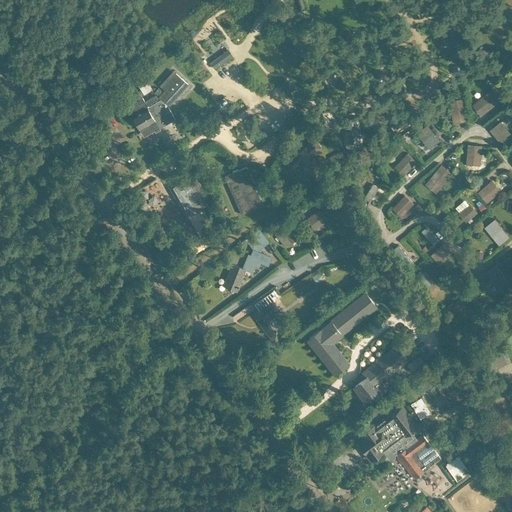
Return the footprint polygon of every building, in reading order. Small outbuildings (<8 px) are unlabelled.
[(428,0),(417,0),(416,1),(426,15),(434,9),(428,0)] [(382,4),(372,10),(374,14),(384,8),(382,4)] [(243,11),(240,15),(251,22),(253,18),(243,11)] [(405,31),(386,34),(388,42),(407,38),(405,31)] [(196,52),(205,64),(210,60),(194,41),(188,46),(195,53),(196,52)] [(245,60),(250,67),(268,53),(263,46),(245,60)] [(406,66),(402,72),(416,82),(420,76),(406,66)] [(329,69),(326,75),(342,83),(344,76),(329,69)] [(380,71),(377,77),(383,81),(391,86),(395,80),(388,76),(383,73),(380,71)] [(143,93),(151,88),(142,72),(134,77),(143,93)] [(125,80),(120,73),(107,83),(112,90),(125,80)] [(143,98),(126,107),(142,134),(153,128),(154,131),(175,119),(168,106),(188,84),(180,77),(178,75),(175,73),(162,87),(165,90),(161,94),(158,97),(160,100),(159,101),(156,95),(145,101),(143,98)] [(481,116),(501,100),(492,89),(472,105),(481,116)] [(449,101),(451,107),(453,123),(468,121),(464,98),(449,101)] [(507,107),(503,110),(508,115),(511,111),(507,107)] [(379,110),(369,112),(370,122),(381,121),(379,110)] [(357,116),(342,118),(346,149),(362,146),(357,116)] [(431,117),(427,120),(430,125),(435,122),(431,117)] [(502,146),(511,138),(511,134),(500,121),(489,130),(502,146)] [(417,134),(429,149),(440,140),(427,125),(417,134)] [(290,129),(288,139),(295,140),(298,130),(290,129)] [(288,162),(292,168),(300,163),(310,177),(323,168),(312,154),(322,147),(315,139),(294,155),(295,157),(288,162)] [(466,164),(480,165),(482,145),(468,144),(466,164)] [(341,151),(330,155),(333,163),(344,158),(341,151)] [(394,167),(404,176),(416,161),(407,153),(394,167)] [(436,193),(452,173),(441,164),(425,184),(436,193)] [(232,171),(233,173),(225,176),(241,215),(263,205),(261,203),(246,167),(238,170),(237,168),(232,171)] [(458,175),(454,179),(459,185),(463,182),(458,175)] [(191,176),(173,187),(179,197),(197,187),(191,176)] [(487,203),(502,190),(492,179),(478,192),(487,203)] [(322,197),(330,208),(349,195),(341,183),(322,197)] [(364,198),(370,202),(378,188),(372,184),(364,198)] [(356,186),(352,189),(356,195),(360,192),(356,186)] [(391,209),(400,217),(413,203),(404,194),(391,209)] [(418,203),(414,207),(419,212),(423,208),(418,203)] [(458,214),(466,223),(477,212),(470,204),(458,214)] [(306,218),(314,230),(328,221),(320,209),(306,218)] [(301,210),(295,213),(300,220),(305,216),(301,210)] [(499,245),(509,236),(495,218),(484,227),(499,245)] [(274,233),(286,248),(297,239),(285,224),(274,233)] [(421,232),(433,245),(439,239),(426,226),(421,232)] [(491,249),(496,245),(489,235),(484,239),(491,249)] [(439,265),(452,253),(442,243),(430,255),(439,265)] [(390,251),(405,270),(413,264),(398,245),(390,251)] [(232,264),(224,286),(236,291),(245,269),(252,272),(255,267),(258,268),(260,263),(268,265),(271,257),(257,251),(253,249),(250,255),(248,254),(242,268),(232,264)] [(500,291),(510,283),(496,264),(486,272),(500,291)] [(414,275),(425,288),(431,283),(420,270),(414,275)] [(318,272),(311,276),(316,284),(323,280),(318,272)] [(254,304),(259,311),(256,313),(264,323),(262,325),(274,341),(282,335),(285,333),(272,314),(279,309),(272,301),(278,297),(273,290),(254,304)] [(365,292),(331,319),(306,339),(334,375),(350,362),(334,342),(377,307),(365,292)] [(468,316),(454,300),(451,303),(447,307),(460,323),(468,316)] [(382,358),(381,357),(377,361),(363,373),(366,377),(355,385),(366,399),(372,394),(375,398),(383,392),(405,375),(398,366),(407,359),(396,346),(382,358)] [(430,386),(423,390),(431,402),(438,397),(433,389),(438,386),(444,396),(465,384),(459,374),(458,374),(455,369),(435,381),(429,385),(430,386)] [(413,384),(405,388),(413,402),(411,404),(420,419),(431,412),(421,397),(416,389),(421,386),(418,383),(414,385),(413,384)] [(363,439),(358,443),(364,453),(370,461),(383,451),(383,452),(419,426),(402,404),(376,424),(374,421),(359,433),(363,439)] [(397,456),(415,479),(441,458),(423,435),(397,456)] [(445,465),(454,477),(467,468),(458,456),(445,465)]
